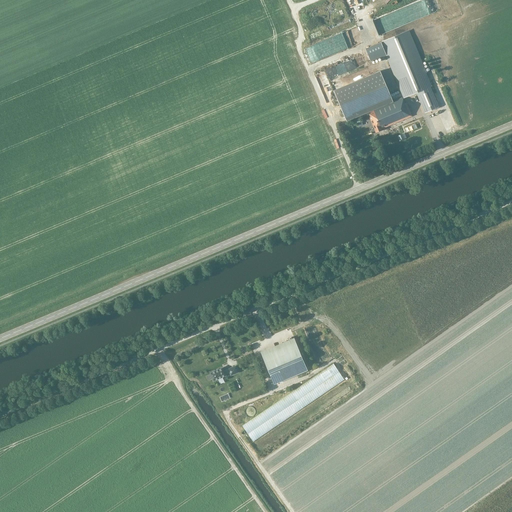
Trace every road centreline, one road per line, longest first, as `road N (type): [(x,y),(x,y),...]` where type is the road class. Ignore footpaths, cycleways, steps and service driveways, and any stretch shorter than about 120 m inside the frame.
road 1 (unclassified): [(0,414),(511,200)]
road 2 (primary): [(0,338),(511,124)]
